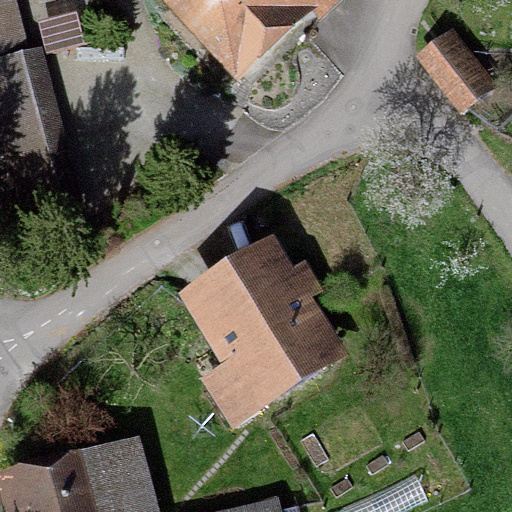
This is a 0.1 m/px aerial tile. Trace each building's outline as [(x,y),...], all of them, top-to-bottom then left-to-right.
[(196,0),(257,63),(321,0),(196,0)] [(70,208),(13,19),(0,22),(0,173),(15,224),(70,208)] [(461,106),(485,86),(447,42),(423,63),(461,106)] [(286,216),(191,278),(238,349),(218,362),(249,409),(364,334),(286,216)] [(143,511),(126,452),(17,483),(25,511),(143,511)]
